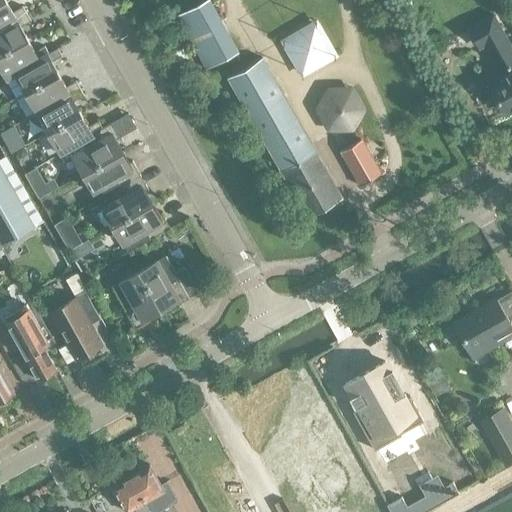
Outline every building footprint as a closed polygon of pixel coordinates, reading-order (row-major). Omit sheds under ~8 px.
[(0,0),(0,27),(16,18),(26,12),(22,6),(12,11),(6,0),(0,0)] [(238,50),(210,0),(204,0),(178,15),(207,68),(238,50)] [(26,12),(16,18),(0,27),(0,53),(28,38),(20,26),(30,20),(26,12)] [(511,48),(504,33),(509,30),(500,14),(474,29),(481,42),(498,72),(507,67),(509,72),(489,84),(505,112),(509,110),(511,112),(511,48)] [(320,15),(282,35),(301,73),(340,53),(320,15)] [(28,38),(0,53),(0,65),(6,77),(48,53),(49,53),(45,46),(35,51),(28,38)] [(6,77),(8,80),(15,75),(25,92),(29,90),(59,73),(52,61),(62,55),(58,47),(49,53),(48,53),(6,77)] [(262,57),(228,76),(308,215),(341,196),(262,57)] [(59,73),(29,90),(25,92),(36,112),(80,88),(76,80),(66,86),(59,73)] [(371,110),(353,77),(314,98),(340,146),(360,135),(352,120),(371,110)] [(74,100),(84,95),(80,88),(36,112),(48,132),(81,113),(74,100)] [(48,132),(59,153),(69,147),(93,134),(92,132),(102,127),(98,120),(88,126),(81,113),(48,132)] [(82,173),(117,153),(111,142),(119,137),(111,122),(102,127),(92,132),(93,134),(69,147),(73,154),(72,155),(82,173)] [(360,138),(340,150),(360,185),(380,173),(360,138)] [(98,198),(140,175),(132,160),(124,165),(117,153),(82,173),(92,191),(94,190),(98,198)] [(0,240),(2,245),(36,226),(0,163),(0,240)] [(111,225),(147,205),(141,194),(148,189),(140,175),(98,198),(102,206),(101,207),(111,225)] [(111,225),(122,243),(123,243),(127,251),(170,227),(161,212),(153,216),(147,205),(111,225)] [(68,216),(54,223),(68,249),(82,242),(68,216)] [(164,254),(156,259),(137,269),(158,305),(169,299),(173,307),(189,298),(164,254)] [(152,319),(147,311),(158,305),(137,269),(111,284),(136,328),(152,319)] [(511,287),(500,293),(509,314),(511,312),(511,287)] [(90,324),(100,318),(84,291),(49,311),(76,358),(101,344),(90,324)] [(511,328),(511,325),(509,320),(497,298),(452,323),(472,357),(501,340),(498,336),(511,328)] [(15,340),(22,351),(38,379),(55,369),(40,342),(46,338),(39,327),(15,340)] [(387,363),(347,386),(358,407),(353,410),(376,451),(426,423),(411,397),(407,400),(387,363)] [(439,367),(422,376),(434,396),(451,387),(439,367)] [(0,400),(13,393),(0,369),(0,400)] [(504,463),(511,457),(511,430),(499,408),(479,419),(504,463)] [(149,464),(130,475),(150,510),(154,507),(149,498),(164,490),(149,464)] [(145,511),(150,510),(130,475),(111,485),(126,511),(135,507),(137,511),(145,511)]
